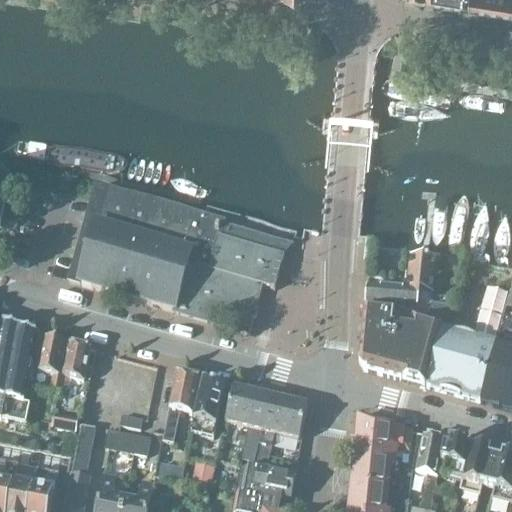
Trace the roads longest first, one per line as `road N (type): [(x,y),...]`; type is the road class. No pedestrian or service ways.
road 1 (tertiary): [(330,392),(359,11)]
road 2 (tertiary): [(330,392),(0,297)]
road 3 (residential): [(511,434),(330,392)]
road 4 (residential): [(511,35),(359,11)]
road 5 (tertiary): [(313,511),(330,392)]
